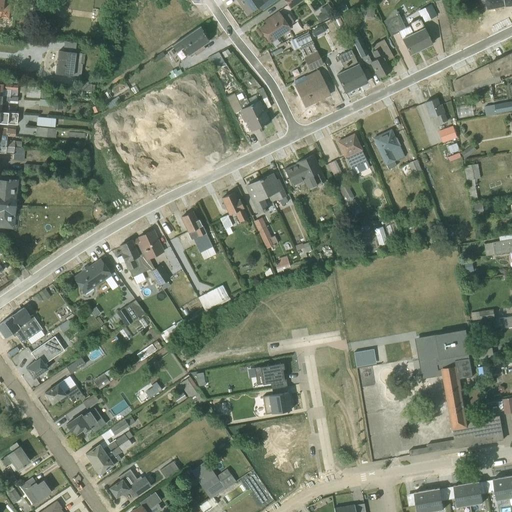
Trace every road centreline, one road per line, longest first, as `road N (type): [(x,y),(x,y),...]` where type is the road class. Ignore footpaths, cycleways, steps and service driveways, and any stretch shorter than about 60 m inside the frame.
road 1 (unclassified): [(0,301),(124,222),(298,134)]
road 2 (unclassified): [(298,134),(511,31)]
road 3 (residential): [(0,363),(101,511)]
road 4 (residential): [(207,0),(298,134)]
road 5 (residential): [(330,483),(305,342)]
road 6 (residential): [(383,474),(511,452)]
